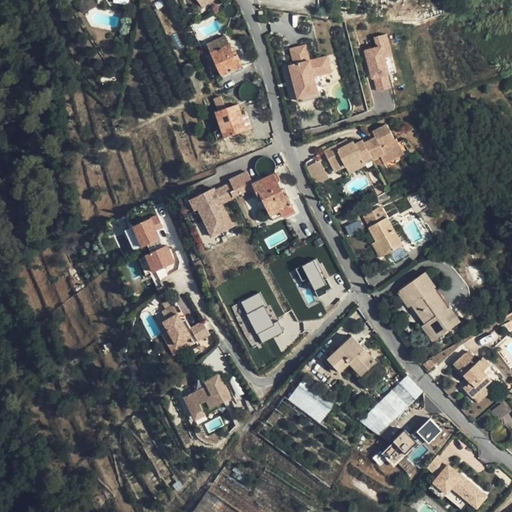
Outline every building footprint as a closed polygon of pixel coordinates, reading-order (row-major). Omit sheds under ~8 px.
[(371,78),(373,77),(389,74),(389,72),(395,71),(386,32),(373,35),(376,45),(363,48),(371,78)] [(225,36),(207,44),(211,52),(213,59),(220,72),(221,76),(242,66),(237,54),(235,56),(233,53),(225,36)] [(296,63),(290,65),(298,98),(320,92),(315,75),(333,71),(329,55),(311,59),(307,44),(292,48),(296,63)] [(203,50),(197,53),(202,63),(208,60),(203,50)] [(213,59),(207,62),(213,75),(220,72),(213,59)] [(387,74),(373,77),(376,90),(390,86),(387,74)] [(201,81),(194,85),(198,95),(206,91),(201,81)] [(213,98),(216,106),(224,104),(221,96),(213,98)] [(238,104),(216,112),(225,138),(246,131),(240,116),(242,116),(238,104)] [(242,116),(240,116),(246,131),(251,129),(246,114),(242,116)] [(336,145),(325,151),(333,166),(343,161),(346,166),(362,158),(364,163),(373,159),(380,155),(384,163),(404,153),(396,138),(395,139),(387,124),(373,132),(375,137),(365,143),(363,140),(355,144),(354,142),(350,144),(338,150),(336,145)] [(347,139),(336,145),(338,150),(350,144),(347,139)] [(253,184),(261,180),(252,162),(246,166),(248,170),(229,179),(231,182),(235,190),(232,192),(235,198),(248,192),(246,188),(253,184)] [(320,163),(307,169),(315,183),(327,177),(320,163)] [(278,206),(281,211),(283,216),(294,211),(288,196),(285,198),(283,194),(278,183),(280,181),(276,173),(261,180),(253,184),(258,195),(260,194),(268,210),(278,206)] [(379,180),(376,182),(382,193),(384,192),(379,180)] [(214,189),(210,191),(220,210),(218,211),(220,215),(226,213),(214,189)] [(199,210),(211,235),(223,229),(224,231),(233,227),(226,213),(220,215),(218,211),(220,210),(210,191),(190,200),(195,211),(199,210)] [(415,213),(426,207),(418,193),(408,198),(415,213)] [(271,215),(281,211),(278,206),(268,210),(271,215)] [(373,245),(380,260),(404,248),(383,209),(364,219),(376,243),(373,245)] [(154,273),(154,274),(175,264),(167,247),(163,248),(155,232),(162,228),(157,217),(132,228),(133,229),(142,248),(142,249),(147,246),(151,254),(146,256),(146,257),(154,273)] [(134,252),(142,248),(133,229),(125,233),(134,252)] [(223,229),(211,235),(212,237),(224,231),(223,229)] [(154,273),(146,257),(138,261),(146,277),(154,273)] [(318,257),(294,269),(301,283),(308,279),(318,298),(327,293),(326,290),(331,288),(326,279),(324,280),(321,275),(326,272),(318,257)] [(411,283),(403,288),(414,304),(412,305),(425,324),(428,322),(438,337),(445,332),(442,329),(447,326),(449,329),(460,321),(426,272),(416,280),(418,283),(414,286),(411,283)] [(414,304),(403,288),(398,292),(409,307),(412,305),(414,304)] [(260,294),(241,304),(246,314),(245,314),(255,334),(258,334),(262,342),(282,332),(277,322),(272,325),(263,308),(266,306),(260,294)] [(169,299),(161,303),(164,310),(172,305),(169,299)] [(175,345),(190,337),(181,321),(172,305),(164,310),(161,312),(165,320),(162,322),(167,330),(175,345)] [(192,312),(183,317),(184,319),(190,328),(199,323),(192,312)] [(184,319),(181,321),(190,337),(193,343),(196,341),(189,329),(190,328),(184,319)] [(190,328),(189,329),(196,341),(209,334),(201,321),(199,323),(190,328)] [(438,337),(428,322),(425,324),(422,326),(433,341),(438,337)] [(193,343),(190,337),(175,345),(167,330),(160,334),(172,355),(193,343)] [(350,362),(361,375),(376,361),(352,336),(328,358),(341,371),(350,362)] [(464,354),(454,363),(467,377),(471,382),(468,385),(464,388),(472,398),(473,397),(485,386),(492,380),(477,363),(475,365),(464,354)] [(424,365),(428,370),(437,363),(432,357),(424,365)] [(378,437),(423,391),(406,374),(361,420),(378,437)] [(230,399),(217,375),(204,382),(207,388),(201,391),(200,389),(195,391),(182,398),(191,415),(201,410),(199,405),(206,401),(209,409),(230,399)] [(349,445),(361,424),(303,380),(289,399),(349,445)] [(207,388),(204,382),(193,388),(195,391),(200,389),(201,391),(207,388)] [(485,386),(473,397),(478,403),(490,392),(485,386)] [(285,396),(283,399),(346,452),(349,445),(289,399),(285,396)] [(489,410),(497,421),(511,410),(511,405),(504,396),(489,410)] [(342,458),(346,452),(283,399),(276,409),(342,458)] [(276,409),(267,420),(336,471),(342,458),(276,409)] [(204,416),(201,410),(191,415),(194,421),(204,416)] [(382,453),(380,451),(374,457),(381,465),(386,460),(393,467),(422,438),(429,445),(444,431),(429,416),(409,435),(405,431),(382,453)] [(336,471),(267,420),(258,432),(329,484),(336,471)] [(427,468),(438,477),(429,487),(443,499),(446,496),(462,509),(467,503),(477,511),(489,497),(439,454),(427,468)] [(261,474),(279,486),(274,465),(269,462),(261,474)] [(221,498),(240,475),(225,465),(208,489),(221,498)] [(314,511),(323,496),(274,465),(279,486),(285,490),(284,493),(312,511),(314,511)] [(221,498),(241,511),(284,511),(283,505),(240,475),(221,498)] [(195,511),(208,511),(221,498),(208,489),(194,511),(195,511)] [(241,511),(221,498),(208,511),(241,511)]
